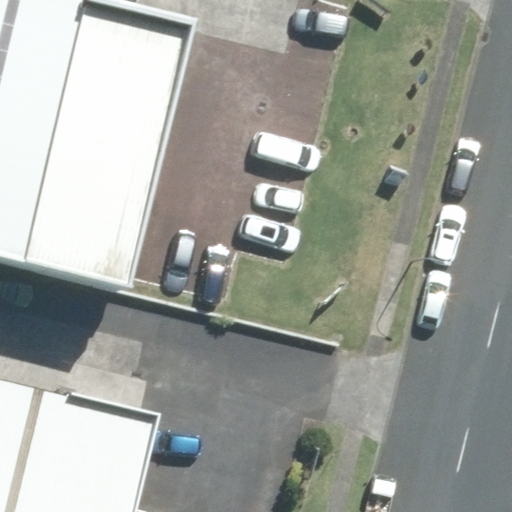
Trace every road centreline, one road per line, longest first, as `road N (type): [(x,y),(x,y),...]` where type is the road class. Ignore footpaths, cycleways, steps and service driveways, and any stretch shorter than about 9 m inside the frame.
road 1 (unknown): [(469,414),(0,313)]
road 2 (unclassified): [(511,244),(445,511)]
